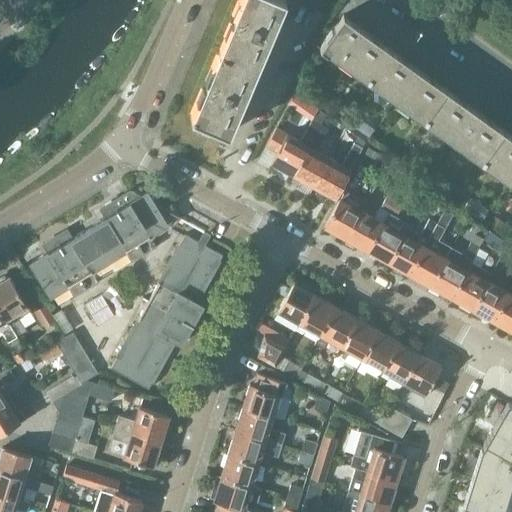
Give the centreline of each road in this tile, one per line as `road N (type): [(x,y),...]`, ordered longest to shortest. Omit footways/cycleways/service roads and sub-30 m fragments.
road 1 (residential): [(282,239),(230,339),(175,511)]
road 2 (residential): [(487,350),(282,239)]
road 3 (residential): [(282,239),(121,145)]
road 4 (residential): [(415,511),(446,418),(487,350)]
road 5 (residential): [(121,145),(191,0)]
road 6 (residential): [(0,226),(121,145)]
road 7 (tertiary): [(408,0),(511,74)]
